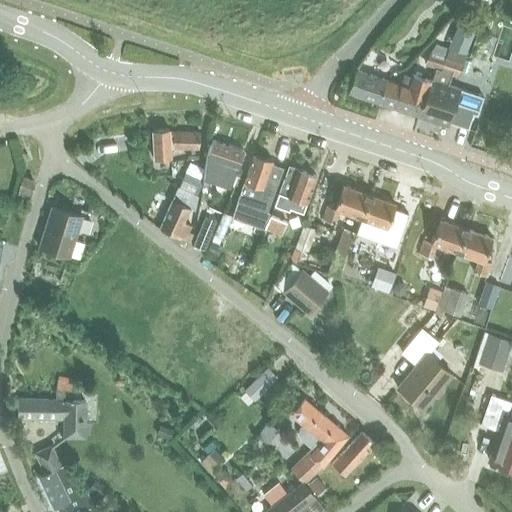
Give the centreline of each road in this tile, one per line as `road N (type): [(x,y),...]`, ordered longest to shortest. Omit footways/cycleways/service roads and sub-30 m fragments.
road 1 (residential): [(412,461),(401,436),(306,353),(49,160)]
road 2 (secondary): [(511,196),(304,116)]
road 3 (residential): [(0,367),(49,160)]
road 4 (secondary): [(304,116),(187,81),(108,70)]
road 5 (residential): [(304,116),(393,0)]
road 6 (secondary): [(108,70),(0,14)]
